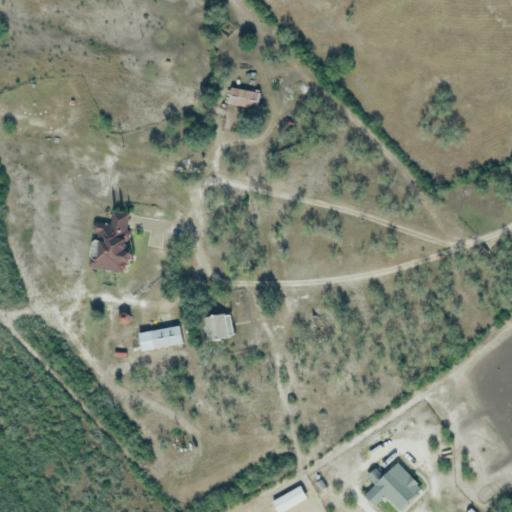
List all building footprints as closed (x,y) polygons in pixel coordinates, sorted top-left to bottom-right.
[(259,108),(227,103),(230,86),(262,92),(259,108)] [(132,214),(127,252),(134,252),(132,264),(126,263),(125,272),(91,267),(92,259),(101,260),(104,235),(95,234),(97,224),(113,226),(115,212),(132,214)] [(203,316),(227,313),(230,336),(206,339),(203,316)] [(138,332),(182,325),(185,343),(141,350),(138,332)] [(423,489),(398,511),(385,496),(373,507),(363,495),(375,485),(368,477),(377,469),(382,475),(398,461),(423,489)] [(277,511),(271,500),(299,485),(306,498),(279,511),(277,511)]
